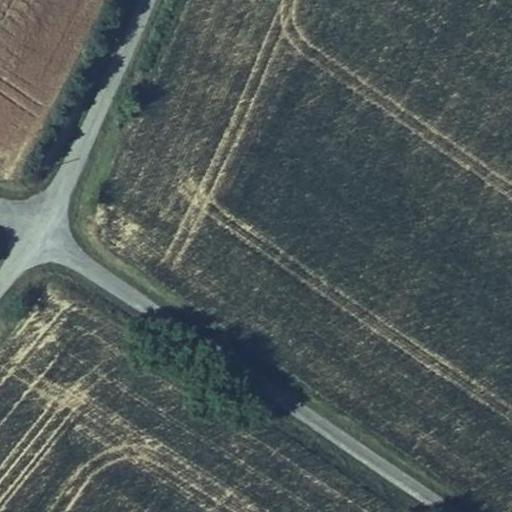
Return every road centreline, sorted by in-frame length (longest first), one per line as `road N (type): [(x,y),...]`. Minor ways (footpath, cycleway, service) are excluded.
road 1 (unclassified): [(433,511),(35,234)]
road 2 (tertiary): [(35,234),(143,0)]
